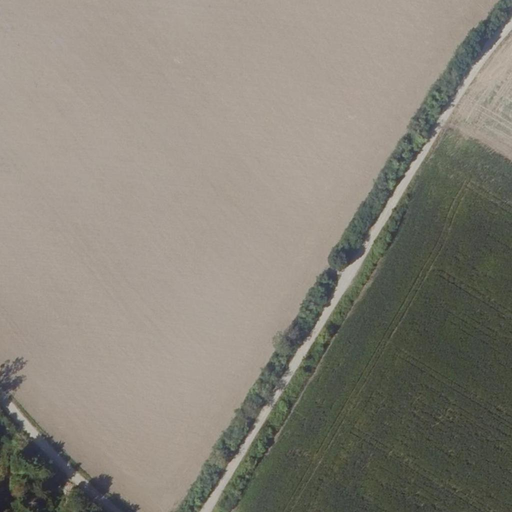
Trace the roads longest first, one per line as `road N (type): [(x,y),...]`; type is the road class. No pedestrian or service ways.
road 1 (track): [(511,20),(469,72),(205,511)]
road 2 (track): [(0,390),(81,488),(116,511)]
